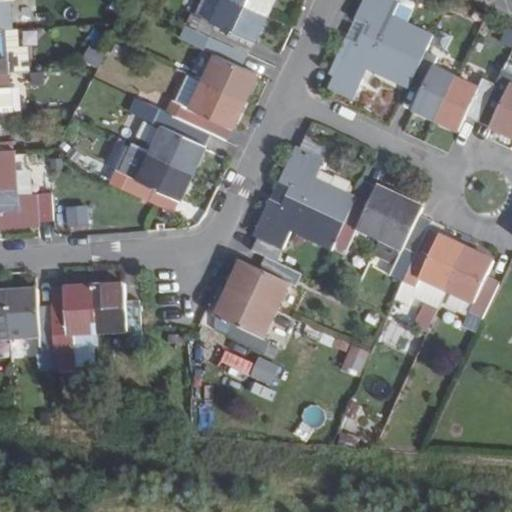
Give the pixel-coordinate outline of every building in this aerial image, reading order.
[(8,0),(0,0),(0,28),(10,28),(8,0)] [(196,15),(193,13),(188,24),(213,36),(234,46),(240,35),(254,42),(267,14),(237,0),(223,0),(213,22),(196,15)] [(203,0),(196,15),(213,22),(223,0),(203,0)] [(237,0),(267,14),(273,0),(237,0)] [(365,0),(357,21),(366,26),(362,35),(420,62),(425,53),(433,36),(406,24),(393,18),(400,0),(365,0)] [(400,0),(393,18),(406,24),(415,4),(413,0),(400,0)] [(352,30),(362,35),(366,26),(357,21),(352,30)] [(182,37),(207,49),(213,36),(188,24),(182,37)] [(10,28),(0,28),(0,59),(9,59),(10,73),(30,70),(29,45),(16,47),(15,28),(12,28),(10,28)] [(352,30),(347,40),(358,45),(362,35),(352,30)] [(254,42),(240,35),(234,46),(248,53),(254,42)] [(353,101),(368,71),(407,89),(420,62),(362,35),(358,45),(347,40),(331,74),(334,76),(327,89),(332,91),(353,101)] [(228,60),(234,46),(213,36),(207,49),(216,54),(203,80),(246,100),(258,73),(242,66),(228,60)] [(86,46),(81,60),(97,66),(103,52),(86,46)] [(234,46),(228,60),(242,66),(248,53),(234,46)] [(425,53),(420,62),(407,89),(420,96),(413,112),(435,122),(455,79),(433,68),(438,59),(425,53)] [(0,59),(0,73),(10,73),(9,59),(0,59)] [(490,129),(511,139),(511,86),(511,82),(511,74),(503,70),(495,85),(485,107),(497,113),(490,129)] [(0,88),(10,88),(10,73),(0,73),(0,88)] [(190,107),(203,80),(190,74),(177,101),(181,103),(190,107)] [(484,80),(479,90),(455,79),(435,122),(458,132),(461,127),(466,117),(478,123),(485,107),(495,85),(484,80)] [(233,127),(246,100),(203,80),(190,107),(181,103),(175,115),(197,126),(211,132),(217,120),(233,127)] [(10,88),(0,88),(0,112),(11,112),(10,88)] [(205,144),(191,137),(197,126),(175,115),(150,104),(137,98),(131,110),(145,116),(164,126),(152,153),(192,172),(205,144)] [(478,123),(490,129),(497,113),(485,107),(478,123)] [(448,148),(453,133),(407,117),(402,132),(448,148)] [(227,140),(233,127),(217,120),(211,132),(227,140)] [(298,149),(295,147),(278,183),(289,188),(285,196),(345,224),(357,198),(317,180),(325,160),(335,164),(340,154),(304,136),(298,149)] [(192,172),(152,153),(132,143),(119,170),(116,169),(111,182),(122,187),(160,204),(174,211),(192,172)] [(0,150),(0,217),(2,217),(2,228),(40,227),(40,221),(53,221),(52,194),(17,196),(15,150),(0,150)] [(370,204),(377,187),(365,181),(357,198),(370,204)] [(285,196),(289,188),(278,183),(274,191),(285,196)] [(358,230),(380,240),(400,198),(377,187),(370,204),(357,198),(345,224),(340,233),(332,251),(345,257),(354,240),(358,230)] [(280,207),(285,196),(274,191),(269,202),(280,207)] [(279,262),(293,233),(332,251),(340,233),(345,224),(285,196),(280,207),(269,202),(253,237),(258,238),(252,250),(263,255),(279,262)] [(419,215),(423,208),(400,198),(380,240),(372,256),(395,266),(389,280),(401,285),(402,281),(409,268),(425,233),(431,220),(419,215)] [(64,205),(66,226),(89,224),(88,204),(64,205)] [(425,233),(409,268),(402,281),(415,287),(420,278),(447,290),(467,248),(439,235),(437,240),(425,233)] [(496,261),(467,248),(447,290),(452,293),(475,304),(471,314),(484,319),(502,283),(488,277),(496,261)] [(301,274),(279,262),(263,255),(257,268),(242,261),(229,289),(277,311),(289,284),(295,287),(301,274)] [(412,297),(438,310),(447,290),(420,278),(415,287),(402,281),(401,285),(394,300),(408,306),(412,297)] [(124,286),(95,288),(98,333),(126,332),(127,342),(140,341),(138,301),(125,301),(124,286)] [(52,306),(55,360),(55,364),(54,365),(68,364),(68,351),(67,335),(95,333),(98,333),(95,288),(65,289),(65,305),(52,306)] [(263,338),(277,311),(229,289),(217,317),(231,323),(225,336),(263,355),(269,341),(263,338)] [(38,291),(7,293),(10,339),(40,337),(42,361),(55,360),(52,306),(39,307),(38,291)] [(0,339),(10,339),(7,293),(0,293),(0,339)] [(445,306),(469,318),(471,314),(475,304),(452,293),(445,306)] [(387,324),(381,344),(415,355),(422,335),(387,324)] [(96,349),(95,333),(67,335),(68,351),(96,349)] [(350,344),(339,369),(357,377),(368,352),(350,344)] [(222,353),(218,368),(274,381),(278,365),(256,360),(256,361),(222,353)] [(317,425),(324,411),(309,403),(301,417),(317,425)]
